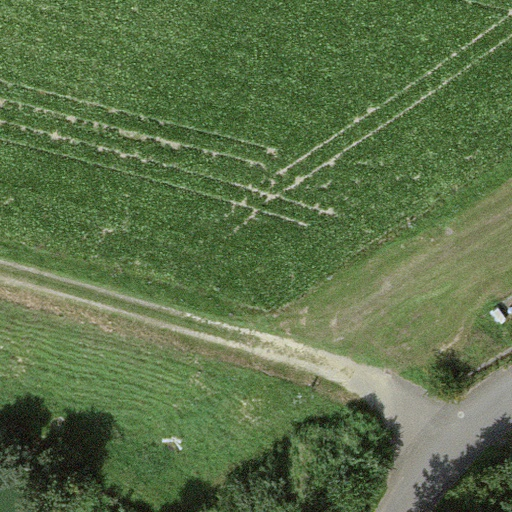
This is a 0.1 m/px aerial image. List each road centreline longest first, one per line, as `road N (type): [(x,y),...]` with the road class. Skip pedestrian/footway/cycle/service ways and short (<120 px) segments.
road 1 (track): [(459,443),(323,363),(0,270)]
road 2 (unclassified): [(405,511),(459,443),(511,400)]
